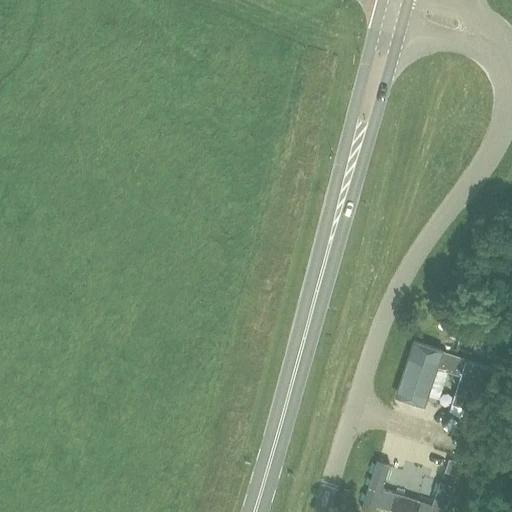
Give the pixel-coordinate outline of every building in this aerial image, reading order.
[(448,371),(454,353),(440,349),(440,350),(435,366),(448,371)] [(420,404),(434,359),(414,353),(400,398),(420,404)] [(454,353),(448,371),(461,375),(462,375),(466,359),(467,358),(454,353)] [(489,375),(469,369),(455,414),(475,420),(489,375)] [(379,462),(365,505),(380,510),(394,467),(379,462)] [(432,488),(424,511),(442,511),(449,493),(432,488)] [(398,511),(402,511),(408,496),(396,492),(390,509),(398,511)] [(408,496),(402,511),(416,511),(420,500),(408,496)]
